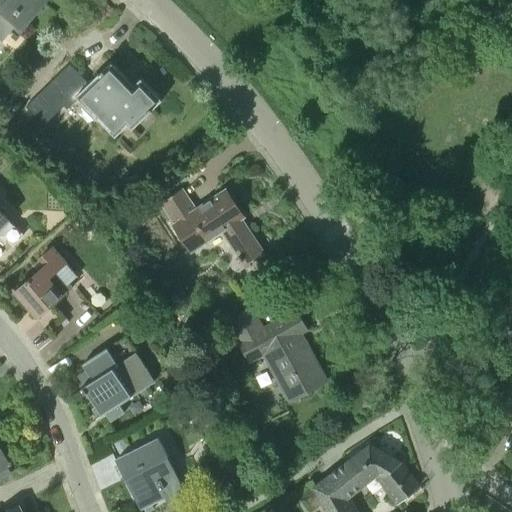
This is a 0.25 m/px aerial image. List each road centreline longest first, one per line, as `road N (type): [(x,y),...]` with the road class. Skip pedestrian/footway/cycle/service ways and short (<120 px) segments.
road 1 (residential): [(436,455),(385,342),(294,182),(203,52),(145,0)]
road 2 (track): [(411,395),(489,218),(511,189)]
road 3 (residential): [(94,511),(55,413),(0,327)]
